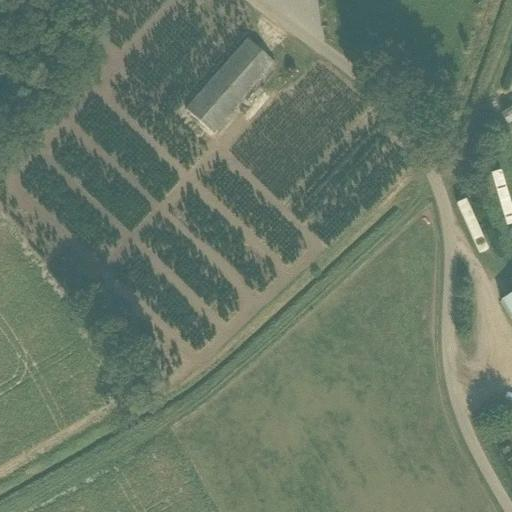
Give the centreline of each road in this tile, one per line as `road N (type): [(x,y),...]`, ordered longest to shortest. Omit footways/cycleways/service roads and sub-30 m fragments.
road 1 (unclassified): [(509,511),(451,386),(450,245),(438,192),(401,132),(342,67),(253,0)]
road 2 (track): [(438,192),(463,160),(511,25)]
